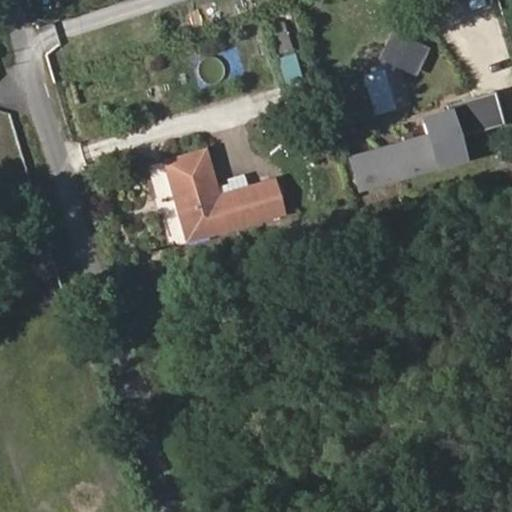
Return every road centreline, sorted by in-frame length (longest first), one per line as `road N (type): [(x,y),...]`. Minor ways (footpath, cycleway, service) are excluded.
road 1 (residential): [(175,511),(18,0)]
road 2 (unknown): [(31,42),(158,0)]
